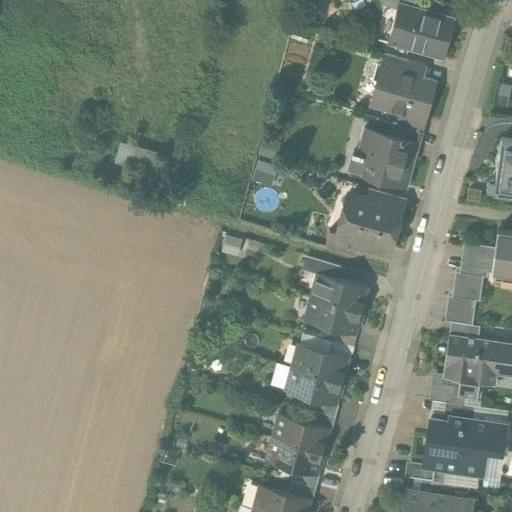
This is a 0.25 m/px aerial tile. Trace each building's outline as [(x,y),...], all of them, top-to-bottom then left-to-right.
[(416,0),(383,0),(382,5),(400,10),(402,5),(414,8),(416,0)] [(414,8),(402,5),(400,10),(391,43),(441,57),(452,19),(414,8)] [(511,36),(508,36),(499,63),(511,65),(511,36)] [(407,60),(384,54),(381,66),(404,72),(407,60)] [(404,72),(381,66),(370,104),(401,113),(424,119),(435,81),(404,72)] [(424,119),(401,113),(397,124),(421,130),(424,119)] [(397,124),(376,118),(373,128),(372,129),(411,140),(413,129),(421,131),(421,130),(397,124)] [(411,140),(372,129),(373,128),(364,126),(357,151),(353,150),(352,154),(359,155),(355,168),(349,166),(348,168),(406,184),(415,152),(408,150),(411,140)] [(421,131),(413,129),(411,140),(408,150),(415,152),(421,131)] [(276,160),(281,143),(263,137),(258,155),(276,160)] [(511,142),(501,141),(495,181),(498,182),(497,194),(511,195),(511,142)] [(158,152),(119,142),(113,166),(152,176),(158,152)] [(352,154),(349,166),(355,168),(359,155),(352,154)] [(277,167),(257,161),(251,180),(271,186),(277,167)] [(403,196),(368,186),(365,198),(399,208),(403,196)] [(187,194),(173,191),(170,201),(184,205),(187,194)] [(399,208),(365,198),(353,195),(347,217),(342,220),(339,232),(338,233),(358,238),(357,242),(368,245),(373,243),(389,247),(399,208)] [(358,238),(338,233),(339,232),(329,229),(325,246),(354,254),(357,242),(358,238)] [(511,230),(498,229),(492,271),(511,274),(511,230)] [(242,239),(225,235),(221,253),(237,257),(242,239)] [(491,249),(467,246),(463,271),(459,270),(456,295),(452,294),(448,320),(455,321),(472,323),(475,299),(479,299),(483,275),(487,275),(491,249)] [(342,265),(307,255),(304,268),(318,271),(339,277),(342,265)] [(339,277),(318,271),(311,296),(363,310),(365,302),(363,301),(367,285),(339,277)] [(363,310),(311,296),(305,319),(333,327),(354,333),(358,317),(361,317),(363,310)] [(472,323),(455,321),(453,332),(478,336),(479,324),(472,323)] [(354,333),(333,327),(330,338),(331,339),(353,345),(356,333),(354,333)] [(511,341),(478,336),(453,332),(450,350),(447,349),(443,373),(443,374),(450,375),(448,387),(468,390),(468,391),(478,393),(480,380),(495,383),(496,372),(511,374),(511,341)] [(353,345),(331,339),(328,350),(348,356),(350,356),(353,345)] [(328,350),(298,342),(291,366),(344,380),(346,373),(343,372),(348,356),(328,350)] [(344,380),(291,366),(285,390),(334,404),(339,388),(342,388),(344,380)] [(443,373),(433,371),(431,384),(437,385),(448,387),(450,375),(443,374),(443,373)] [(448,387),(437,385),(435,399),(452,401),(466,403),(468,391),(468,390),(448,387)] [(466,403),(452,401),(451,413),(474,417),(476,405),(466,403)] [(328,427),(279,413),(273,437),(324,451),(326,443),(324,443),(328,427)] [(451,413),(450,413),(449,418),(430,415),(423,464),(423,465),(443,468),(483,474),(487,449),(503,452),(506,421),(474,417),(451,413)] [(324,451),(273,437),(266,460),(316,474),(320,457),(322,458),(324,451)] [(443,468),(423,465),(423,464),(412,462),(410,476),(432,479),(442,481),(443,468)] [(442,481),(432,479),(430,491),(468,496),(470,485),(442,481)] [(305,511),(309,497),(260,484),(254,507),(271,511),(305,511)] [(430,491),(406,487),(402,511),(471,511),(473,497),(468,496),(430,491)]
